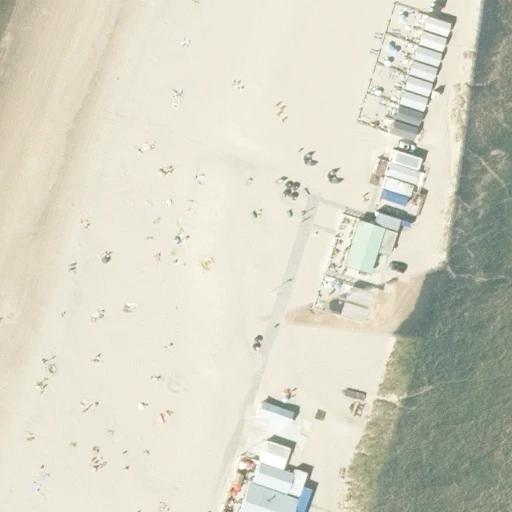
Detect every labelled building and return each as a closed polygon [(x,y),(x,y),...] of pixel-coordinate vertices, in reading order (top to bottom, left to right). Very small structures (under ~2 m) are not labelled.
[(446,24),(422,15),(385,132),(409,140),(446,24)] [(419,158),(389,149),(385,162),(375,159),(367,182),(376,186),(368,215),(409,228),(416,214),(420,193),(415,191),(421,172),(416,171),(419,158)] [(396,332),(427,241),(356,216),(324,307),(396,332)] [(354,453),(396,332),(324,307),(282,428),(354,453)] [(333,511),(340,494),(268,469),(252,511),(333,511)]
